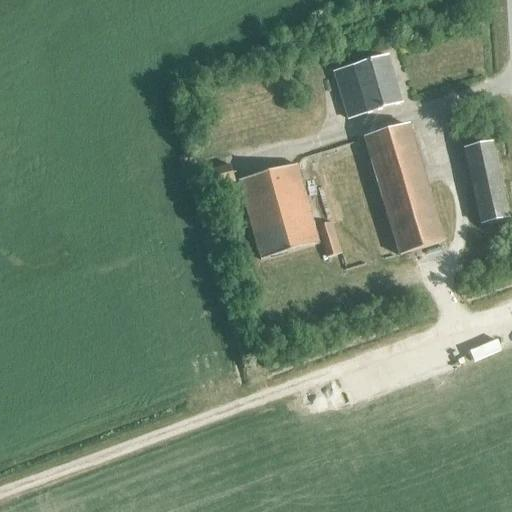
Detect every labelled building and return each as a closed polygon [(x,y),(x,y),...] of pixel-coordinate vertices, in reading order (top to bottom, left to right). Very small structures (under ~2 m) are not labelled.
[(363,115),(401,104),(387,58),(349,69),(349,70),(333,74),(347,120),(363,115)] [(364,140),(399,257),(444,243),(408,127),(364,140)] [(463,151),(480,225),(508,219),(492,144),(463,151)] [(204,173),(209,190),(234,183),(229,166),(204,173)] [(238,182),(260,261),(317,245),(296,166),(238,182)] [(317,227),(326,259),(340,255),(331,223),(317,227)]
